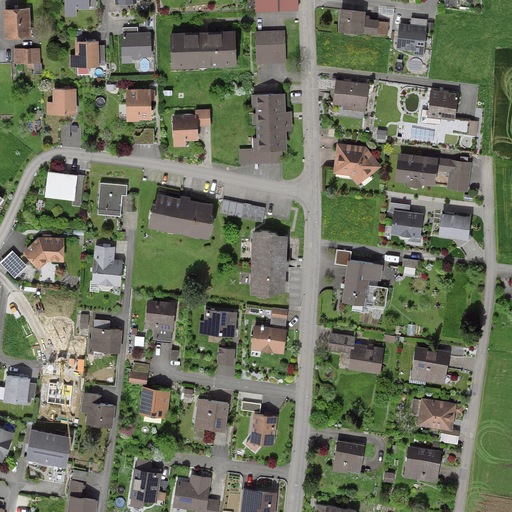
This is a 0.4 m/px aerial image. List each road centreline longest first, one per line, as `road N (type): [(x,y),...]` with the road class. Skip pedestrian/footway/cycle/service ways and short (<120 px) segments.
road 1 (residential): [(0,241),(37,163),(60,153),(311,192)]
road 2 (residential): [(131,235),(101,511)]
road 3 (residential): [(490,264),(459,511)]
road 4 (residential): [(311,192),(305,0)]
road 5 (residential): [(490,264),(313,241)]
road 6 (residential): [(302,393),(313,241)]
road 7 (residential): [(158,372),(302,393)]
road 8 (residential): [(172,458),(295,475)]
